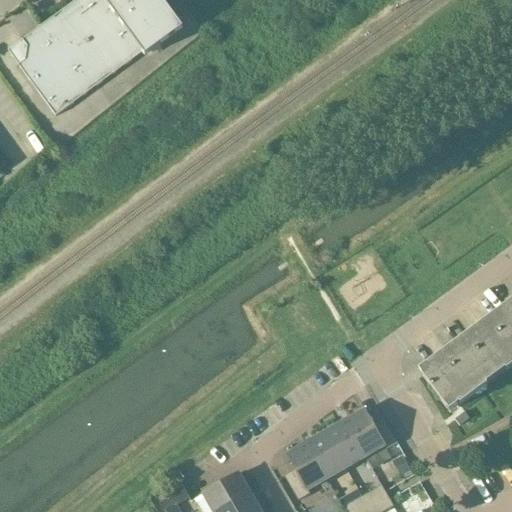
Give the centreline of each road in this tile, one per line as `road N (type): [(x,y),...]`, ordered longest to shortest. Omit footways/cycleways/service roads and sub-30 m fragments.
road 1 (unknown): [(163,0),(185,27),(182,39),(70,125),(47,122),(0,60)]
road 2 (residential): [(466,511),(382,365)]
road 3 (residential): [(382,365),(511,263)]
road 4 (residential): [(258,453),(382,365)]
